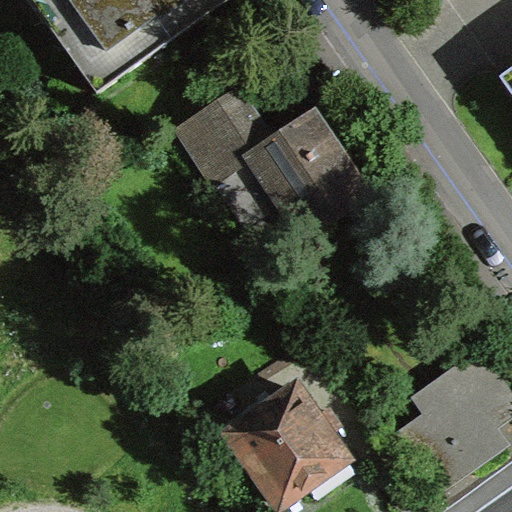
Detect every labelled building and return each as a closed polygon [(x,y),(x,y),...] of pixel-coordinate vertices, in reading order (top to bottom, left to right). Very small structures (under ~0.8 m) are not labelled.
[(230,0),(31,0),(97,98),(230,0)] [(511,67),(503,74),(511,85),(511,67)] [(267,137),(234,86),(169,127),(206,185),(218,178),(248,225),(277,206),(300,243),(369,200),(311,109),(267,137)] [(511,430),(511,418),(468,356),(411,395),(424,413),(395,433),(433,487),(511,430)] [(294,383),(218,434),(270,511),(279,511),(350,465),(294,383)]
